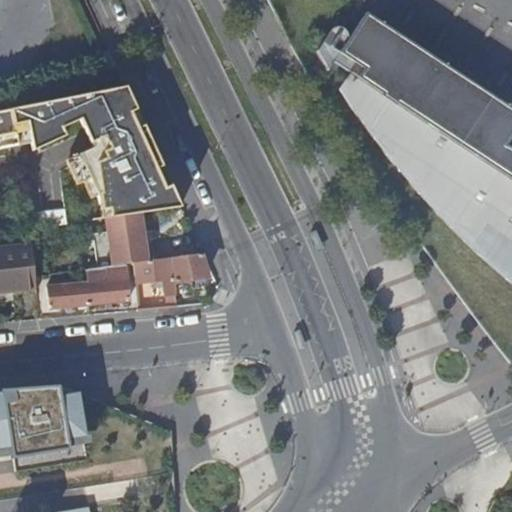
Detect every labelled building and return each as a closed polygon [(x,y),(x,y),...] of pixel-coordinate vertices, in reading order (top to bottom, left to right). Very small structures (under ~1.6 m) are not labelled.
[(353,15),(510,122),(511,120),(511,115),(357,10),(353,15)] [(511,152),(497,143),(510,122),(353,15),(330,50),(354,67),(348,75),(342,71),(330,89),(370,143),(432,215),(465,250),(503,286),(511,267),(511,152)] [(125,89),(6,116),(9,128),(22,123),(26,155),(53,141),(60,138),(55,131),(74,123),(83,140),(60,153),(66,165),(93,217),(105,219),(140,214),(173,207),(125,89)] [(6,116),(0,116),(0,151),(12,149),(9,128),(6,116)] [(26,155),(30,228),(60,225),(53,172),(66,165),(60,153),(53,141),(26,155)] [(105,219),(112,266),(123,264),(132,263),(143,261),(147,261),(140,214),(105,219)] [(34,277),(31,247),(0,250),(0,289),(34,286),(34,277)] [(206,273),(201,253),(171,258),(173,283),(196,281),(195,276),(206,273)] [(173,283),(171,258),(147,261),(143,261),(132,263),(134,283),(161,280),(163,295),(174,293),(173,283)] [(127,301),(123,264),(112,266),(87,270),(88,282),(86,283),(88,305),(127,301)] [(380,289),(395,335),(426,325),(434,347),(445,343),(429,297),(424,299),(417,277),(380,289)] [(88,305),(86,283),(46,286),(48,308),(88,305)] [(58,384),(0,388),(0,451),(2,451),(11,463),(67,453),(63,439),(87,435),(79,393),(58,384)]
